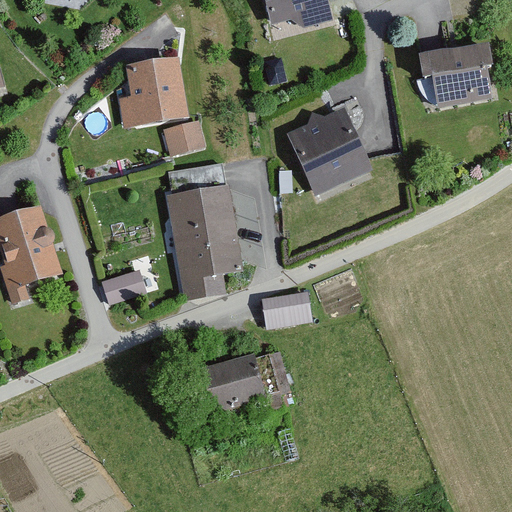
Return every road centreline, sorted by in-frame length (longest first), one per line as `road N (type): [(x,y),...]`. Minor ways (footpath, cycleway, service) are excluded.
road 1 (residential): [(0,393),(430,220),(511,175)]
road 2 (residential): [(406,0),(377,16),(368,32),(376,136)]
